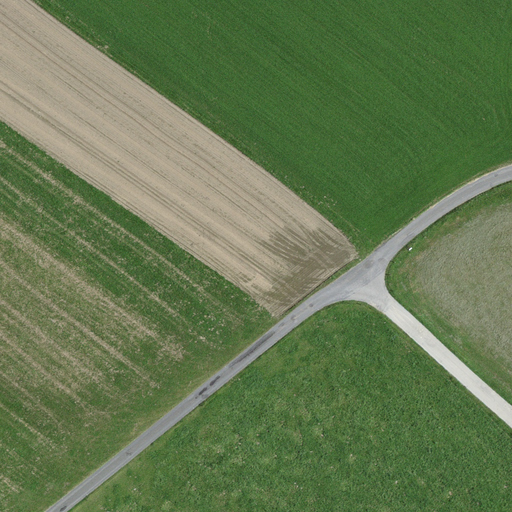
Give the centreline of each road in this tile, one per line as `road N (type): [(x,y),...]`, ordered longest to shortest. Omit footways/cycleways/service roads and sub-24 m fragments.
road 1 (unclassified): [(511,173),(457,197),(251,349),(61,511)]
road 2 (track): [(511,415),(351,275)]
